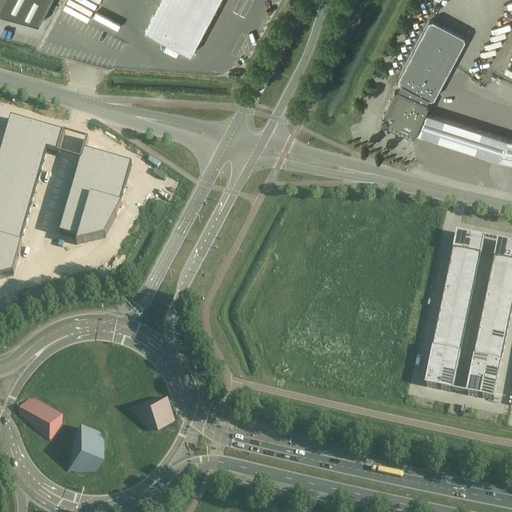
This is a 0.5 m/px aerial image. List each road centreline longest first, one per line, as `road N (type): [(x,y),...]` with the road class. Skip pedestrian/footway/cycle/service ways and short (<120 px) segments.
road 1 (trunk): [(511,502),(233,441),(217,436),(190,407)]
road 2 (trunk): [(163,480),(211,462),(440,511)]
road 3 (secondary): [(170,364),(172,308),(252,160)]
road 4 (secondary): [(220,151),(146,299),(102,326)]
road 5 (secondary): [(310,0),(230,132)]
road 6 (secondary): [(263,139),(326,0)]
road 7 (unclassified): [(252,160),(402,181)]
road 8 (unclassified): [(230,132),(86,104)]
road 9 (unclassified): [(402,181),(263,139)]
road 10 (unclassified): [(86,104),(220,151)]
